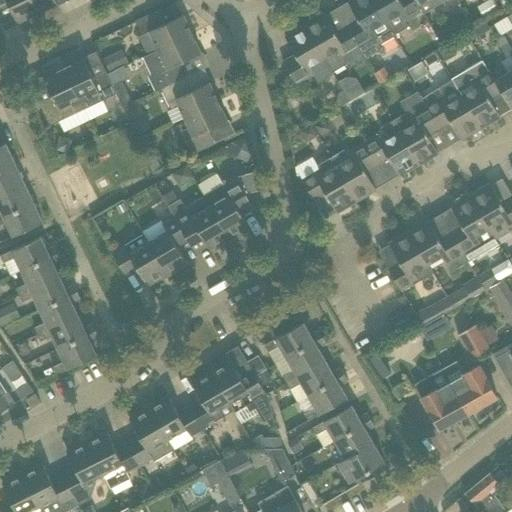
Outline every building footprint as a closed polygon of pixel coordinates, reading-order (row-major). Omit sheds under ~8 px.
[(17,22),(37,12),(31,0),(0,0),(0,7),(8,3),(17,22)] [(31,0),(37,12),(57,3),(55,0),(31,0)] [(358,46),(365,58),(381,49),(381,43),(394,35),(373,0),(346,0),(357,19),(346,25),(358,46)] [(373,0),(394,35),(408,27),(405,21),(422,11),(415,0),(373,0)] [(444,1),(445,0),(415,0),(422,11),(423,13),(443,1),(444,1)] [(488,0),(478,6),(485,17),(499,8),(493,0),(488,0)] [(135,21),(141,34),(149,31),(158,49),(192,33),(183,14),(164,23),(158,10),(135,21)] [(332,72),(347,64),(342,55),(358,46),(346,25),(335,32),(324,13),(304,25),(332,72)] [(332,72),(304,25),(285,36),(295,54),(283,61),(296,83),(312,74),(318,84),(333,75),(332,72)] [(435,32),(443,45),(448,42),(453,39),(445,26),(435,32)] [(475,26),(466,32),(471,40),(480,35),(475,26)] [(201,52),(192,33),(158,49),(143,56),(151,74),(148,76),(156,90),(161,88),(184,77),(189,74),(182,61),(201,52)] [(448,42),(443,45),(438,48),(445,60),(455,54),(448,42)] [(500,47),(506,58),(511,54),(511,52),(506,43),(500,47)] [(110,72),(124,66),(129,63),(123,52),(104,61),(110,72)] [(114,88),(107,74),(105,70),(92,76),(83,58),(63,68),(83,109),(116,93),(114,88)] [(511,110),(511,109),(511,66),(506,58),(500,61),(507,72),(494,80),(501,92),(511,110)] [(110,72),(107,74),(114,88),(116,93),(123,107),(132,103),(122,81),(130,77),(124,66),(110,72)] [(382,67),(374,72),(380,82),(388,77),(382,67)] [(458,89),(480,128),(500,116),(490,99),(501,92),(494,80),(488,70),(477,76),(471,67),(451,79),(452,80),(457,90),(458,89)] [(83,109),(63,68),(43,77),(52,96),(38,102),(49,125),(67,116),(83,109)] [(190,90),(184,77),(161,88),(167,102),(175,98),(184,117),(218,101),(209,82),(190,90)] [(344,93),(349,101),(363,92),(359,84),(344,93)] [(461,139),(480,128),(458,89),(457,90),(445,97),(439,87),(421,98),(424,102),(439,129),(451,122),(461,139)] [(338,94),(336,102),(338,106),(349,101),(344,93),(343,91),(338,94)] [(196,151),(215,142),(208,129),(227,120),(218,101),(184,117),(193,136),(185,139),(192,153),(196,151)] [(406,113),(393,121),(418,164),(438,152),(428,136),(439,129),(424,102),(406,113)] [(142,117),(133,124),(141,133),(150,126),(142,117)] [(320,135),(327,130),(322,121),(314,125),(320,135)] [(398,176),(418,164),(393,121),(379,129),(381,132),(364,142),(377,165),(388,159),(398,176)] [(317,135),(310,123),(299,130),(305,141),(317,135)] [(59,135),(56,149),(66,152),(70,138),(59,135)] [(227,152),(249,164),(252,155),(248,138),(233,142),(227,152)] [(335,165),(356,201),(376,189),(366,172),(377,165),(364,142),(347,152),(349,157),(335,165)] [(0,145),(0,169),(14,163),(5,143),(0,145)] [(153,171),(161,168),(156,157),(148,161),(153,171)] [(336,213),(356,201),(335,165),(331,158),(317,166),(319,170),(302,180),(315,202),(326,195),(336,213)] [(0,193),(24,182),(14,163),(0,169),(0,193)] [(205,195),(204,195),(229,238),(248,226),(242,216),(253,209),(245,177),(224,181),(224,184),(205,195)] [(0,193),(0,207),(1,210),(0,210),(0,216),(33,202),(24,182),(0,193)] [(490,184),(470,195),(490,228),(496,239),(510,231),(508,227),(511,224),(511,195),(501,201),(490,184)] [(450,231),(463,253),(468,262),(487,251),(477,235),(489,228),(470,195),(469,196),(467,193),(455,200),(457,203),(451,207),(461,224),(450,231)] [(174,217),(188,239),(195,251),(196,251),(195,249),(206,243),(210,249),(229,238),(204,195),(185,206),(181,198),(168,206),(174,217)] [(13,236),(24,230),(42,222),(33,202),(0,216),(0,225),(7,222),(13,236)] [(123,203),(116,207),(120,214),(127,210),(123,203)] [(148,242),(167,274),(186,262),(176,245),(188,239),(174,217),(163,223),(167,230),(148,242)] [(461,262),(463,253),(450,231),(438,238),(428,221),(409,232),(427,264),(441,256),(445,264),(446,263),(453,267),(461,262)] [(388,268),(401,290),(432,272),(427,264),(409,232),(389,244),(400,261),(388,268)] [(125,246),(112,253),(126,275),(137,268),(147,285),(167,274),(148,242),(147,242),(143,233),(124,245),(125,246)] [(4,263),(15,257),(21,270),(59,252),(55,245),(46,249),(40,236),(22,244),(12,250),(0,256),(4,263)] [(15,288),(18,295),(59,276),(53,263),(62,259),(59,252),(21,270),(27,283),(15,288)] [(511,272),(511,266),(509,261),(491,271),(497,281),(511,272)] [(490,269),(477,277),(484,289),(497,281),(491,271),(490,269)] [(33,296),(39,309),(77,291),(74,284),(65,288),(59,276),(18,295),(22,302),(33,296)] [(477,277),(462,285),(470,299),(485,290),(484,289),(477,277)] [(511,323),(511,293),(504,280),(490,288),(511,323)] [(34,328),(37,334),(77,315),(71,302),(80,298),(77,291),(39,309),(46,322),(34,328)] [(0,325),(1,328),(19,319),(12,305),(0,310),(0,325)] [(415,314),(420,322),(422,326),(433,320),(427,307),(415,314)] [(273,338),(297,324),(292,314),(267,328),(273,338)] [(52,336),(57,348),(95,330),(92,323),(83,327),(77,315),(37,334),(40,341),(52,336)] [(286,357),(322,336),(318,329),(309,334),(302,321),(297,324),(273,338),(263,344),(268,352),(279,346),(283,352),(286,357)] [(422,326),(420,327),(427,340),(435,335),(428,323),(422,326)] [(473,362),(491,352),(475,324),(458,334),(473,362)] [(480,331),(488,344),(498,338),(489,325),(480,331)] [(64,361),(53,367),(56,373),(96,354),(90,341),(98,337),(95,330),(57,348),(64,361)] [(286,382),(324,360),(317,348),(325,343),(322,336),(286,357),(294,370),(283,377),(286,382)] [(25,342),(16,346),(21,356),(29,352),(25,342)] [(377,353),(370,358),(383,377),(391,372),(377,353)] [(217,367),(211,371),(229,403),(241,423),(258,413),(262,421),(271,415),(267,396),(261,385),(255,375),(252,369),(240,376),(230,359),(226,362),(225,360),(216,366),(217,367)] [(290,389),(301,383),(308,395),(343,374),(340,367),(331,372),(324,360),(286,382),(290,389)] [(450,381),(469,413),(497,397),(479,364),(450,381)] [(439,430),(468,413),(450,381),(443,368),(414,384),(422,400),(428,411),(439,430)] [(265,369),(255,375),(261,385),(271,379),(265,369)] [(201,399),(190,406),(203,428),(214,421),(223,416),(219,409),(229,403),(211,371),(191,382),(201,399)] [(319,414),(329,408),(346,398),(339,385),(347,380),(343,374),(308,395),(315,407),(304,414),(308,421),(319,414)] [(0,380),(0,412),(10,406),(15,403),(0,380)] [(393,388),(399,399),(412,391),(406,381),(393,388)] [(27,382),(15,390),(21,400),(32,391),(27,382)] [(40,402),(34,393),(25,399),(31,408),(40,402)] [(149,407),(167,439),(186,428),(190,436),(203,428),(189,406),(178,413),(168,396),(149,407)] [(334,415),(323,421),(312,428),(316,435),(327,428),(334,441),(371,419),(367,413),(358,418),(351,405),(334,415)] [(128,443),(140,465),(153,458),(155,461),(173,451),(166,440),(167,439),(149,407),(129,419),(139,435),(128,443)] [(345,459),(373,442),(366,431),(374,426),(371,419),(334,441),(345,459)] [(140,465),(128,443),(115,448),(106,431),(86,441),(103,474),(110,489),(130,479),(127,472),(140,465)] [(264,449),(282,449),(279,438),(262,438),(260,434),(251,440),(256,449),(264,449)] [(289,447),(293,454),(302,449),(296,437),(287,442),(289,447)] [(75,469),(63,475),(74,498),(78,505),(91,499),(97,481),(96,478),(103,474),(86,441),(66,451),(75,469)] [(384,462),(373,442),(345,459),(338,463),(350,482),(356,479),(359,484),(383,470),(380,465),(384,462)] [(296,475),(282,449),(264,449),(281,482),(296,475)] [(220,460),(228,474),(240,468),(232,454),(220,460)] [(218,483),(229,504),(240,499),(228,474),(220,460),(203,469),(212,486),(218,483)] [(42,463),(22,473),(41,511),(64,511),(66,511),(62,504),(74,498),(63,475),(51,481),(42,463)] [(11,501),(0,506),(0,509),(1,511),(41,511),(22,473),(2,483),(11,501)] [(511,511),(511,508),(507,511),(494,494),(502,488),(490,473),(465,493),(475,505),(476,505),(479,509),(474,511),(511,511)] [(301,484),(305,492),(308,497),(316,492),(308,480),(301,484)] [(261,510),(256,511),(301,511),(297,504),(295,500),(294,500),(287,486),(257,502),(261,510)] [(323,505),(316,493),(316,492),(308,497),(315,509),(323,505)]
